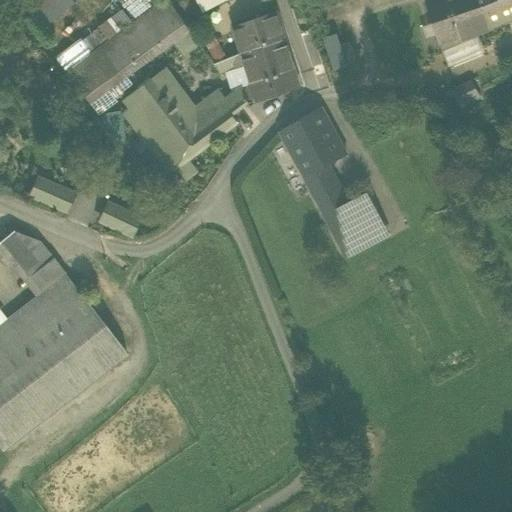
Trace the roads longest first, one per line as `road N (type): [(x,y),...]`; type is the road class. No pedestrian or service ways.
road 1 (unclassified): [(252,511),(307,478),(318,437),(221,188)]
road 2 (residential): [(0,206),(125,252),(162,246),(221,188)]
road 3 (residential): [(221,188),(258,132),(311,90),(275,0)]
